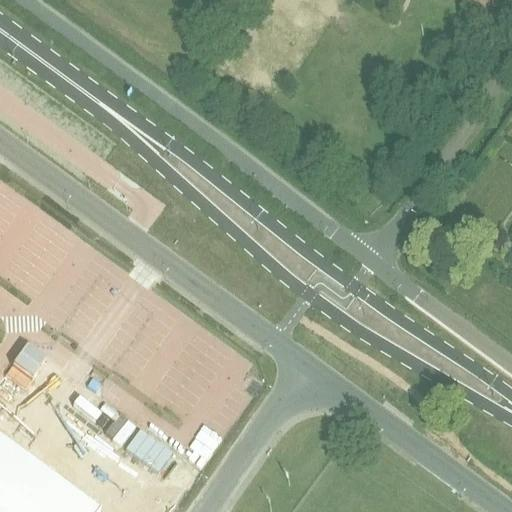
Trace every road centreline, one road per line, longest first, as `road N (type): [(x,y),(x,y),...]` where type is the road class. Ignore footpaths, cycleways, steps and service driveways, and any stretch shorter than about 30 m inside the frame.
road 1 (primary): [(97,102),(310,300),(511,420)]
road 2 (primary): [(511,397),(334,277),(174,149),(97,102)]
road 3 (unclassified): [(373,263),(27,0)]
road 4 (residential): [(309,368),(0,141)]
road 5 (unclassified): [(373,263),(511,65)]
road 6 (residential): [(503,511),(309,368)]
road 7 (unclassified): [(211,511),(309,368)]
road 8 (unclassified): [(511,366),(373,263)]
road 9 (primary): [(97,102),(0,30)]
